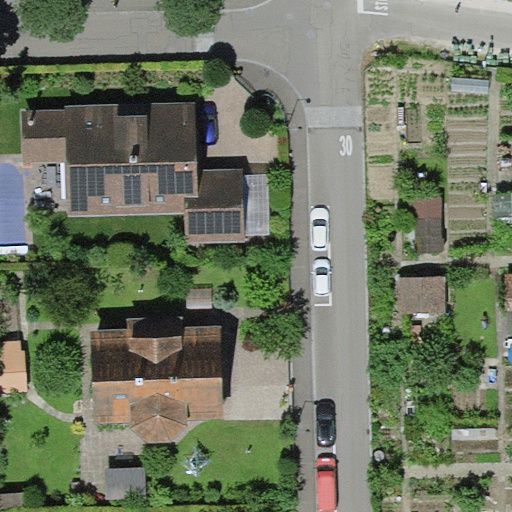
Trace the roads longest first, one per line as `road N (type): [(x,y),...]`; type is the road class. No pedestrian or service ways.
road 1 (residential): [(333,511),(321,21)]
road 2 (residential): [(0,38),(321,21)]
road 3 (residential): [(511,35),(321,21)]
